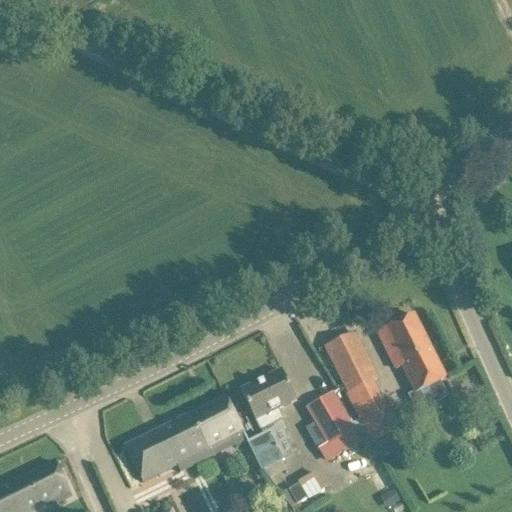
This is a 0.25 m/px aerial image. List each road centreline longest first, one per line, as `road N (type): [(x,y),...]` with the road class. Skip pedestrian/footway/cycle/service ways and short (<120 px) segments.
road 1 (unclassified): [(0,440),(302,291),(386,243),(422,212)]
road 2 (unclassified): [(422,212),(0,12)]
road 3 (unclassified): [(511,399),(422,212)]
road 4 (unclassified): [(422,212),(511,130)]
